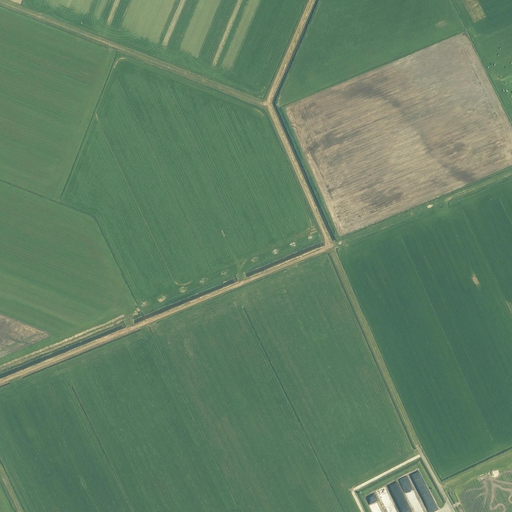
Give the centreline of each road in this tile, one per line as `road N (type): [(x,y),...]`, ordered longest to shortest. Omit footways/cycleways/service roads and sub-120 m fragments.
road 1 (track): [(0,379),(329,247)]
road 2 (track): [(450,506),(329,247)]
road 3 (track): [(266,103),(0,0)]
road 4 (track): [(329,247),(266,103),(310,0)]
road 5 (unknown): [(329,247),(511,172)]
